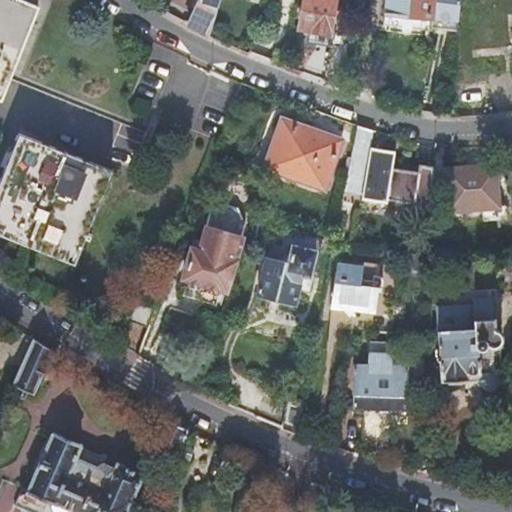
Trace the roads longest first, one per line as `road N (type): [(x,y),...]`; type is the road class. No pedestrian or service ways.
road 1 (residential): [(475,511),(332,472),(179,409),(0,302)]
road 2 (residential): [(94,0),(309,103),(430,134),(511,128)]
